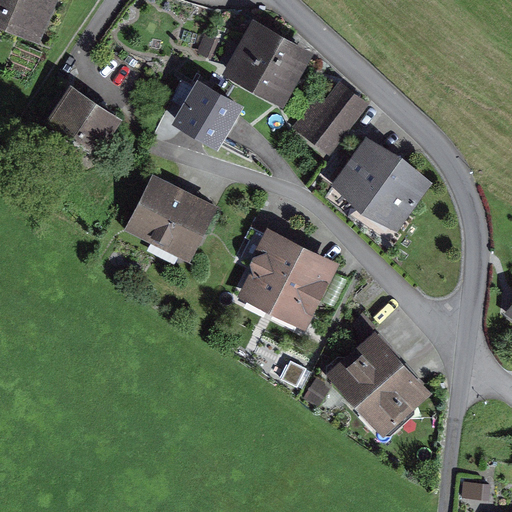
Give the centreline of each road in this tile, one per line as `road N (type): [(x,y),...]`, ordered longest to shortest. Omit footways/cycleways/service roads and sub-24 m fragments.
road 1 (unclassified): [(461,374),(476,244),(464,186),(414,120),(282,0)]
road 2 (unclassified): [(446,511),(461,374)]
